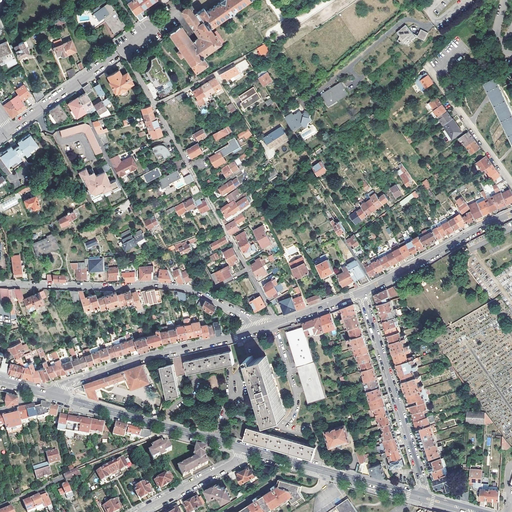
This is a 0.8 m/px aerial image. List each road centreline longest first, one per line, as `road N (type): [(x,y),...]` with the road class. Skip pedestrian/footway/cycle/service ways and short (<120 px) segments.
road 1 (tertiary): [(46,393),(150,354),(254,330)]
road 2 (residential): [(421,496),(361,291)]
road 3 (tertiary): [(46,393),(244,448)]
road 4 (residential): [(0,284),(165,285),(202,293)]
road 5 (residential): [(9,131),(158,23)]
road 6 (tertiary): [(244,448),(421,496)]
road 7 (tertiary): [(361,291),(511,213)]
road 8 (residential): [(511,182),(425,65)]
road 9 (residential): [(244,448),(236,460),(139,511)]
